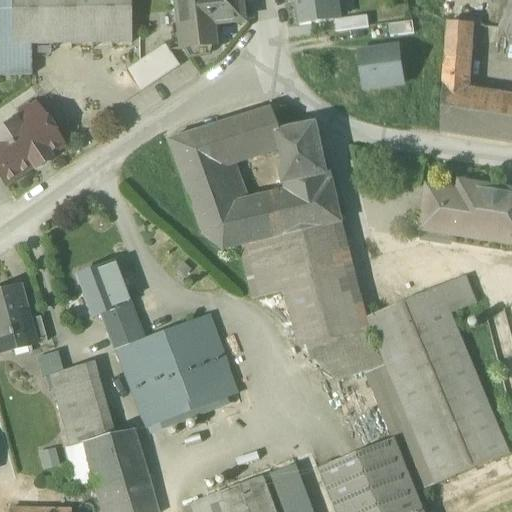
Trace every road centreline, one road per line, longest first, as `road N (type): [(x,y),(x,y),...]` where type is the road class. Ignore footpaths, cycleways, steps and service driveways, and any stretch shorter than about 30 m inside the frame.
road 1 (residential): [(0,238),(267,65)]
road 2 (residential): [(267,65),(348,126),(511,159)]
